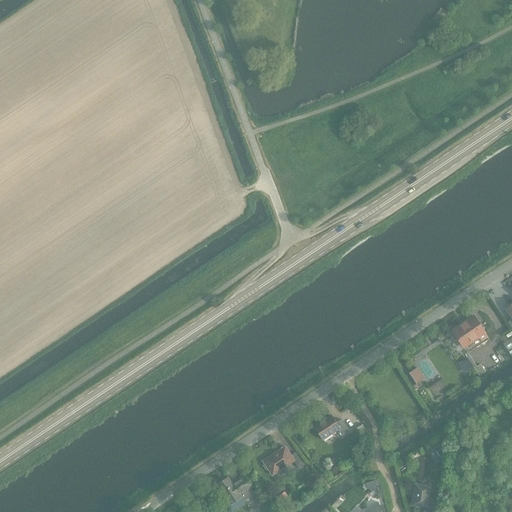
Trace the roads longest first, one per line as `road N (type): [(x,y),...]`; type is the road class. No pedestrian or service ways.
road 1 (secondary): [(0,461),(511,118)]
road 2 (residential): [(140,511),(511,260)]
road 3 (track): [(241,299),(291,240),(373,211)]
